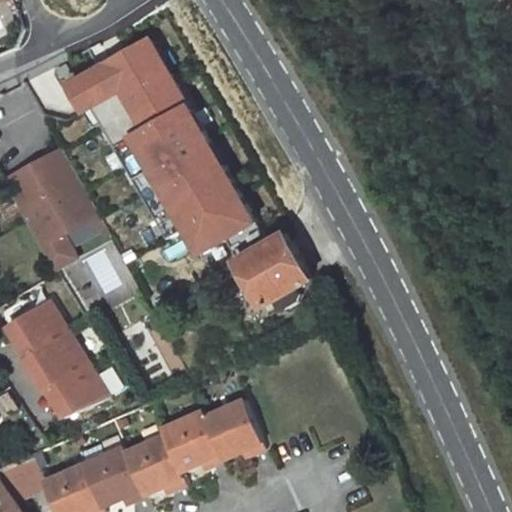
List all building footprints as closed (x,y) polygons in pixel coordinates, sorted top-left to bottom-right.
[(314,280),(160,12),(90,39),(75,48),(35,65),(54,96),(61,92),(129,207),(137,202),(149,195),(190,172),(267,307),(280,299),(284,307),(293,309),(305,301),(307,294),(302,286),(314,280)] [(64,149),(8,181),(57,270),(78,258),(65,236),(102,215),(64,149)] [(10,191),(0,196),(0,202),(11,221),(24,214),(10,191)] [(158,210),(149,195),(137,202),(146,217),(158,210)] [(103,218),(99,220),(107,236),(112,233),(103,218)] [(147,227),(157,242),(172,232),(162,218),(147,227)] [(169,263),(190,251),(182,237),(161,249),(169,263)] [(114,398),(52,300),(12,325),(33,358),(31,360),(32,361),(48,386),(50,390),(53,389),(71,418),(114,398)] [(48,386),(32,361),(27,364),(43,389),(48,386)] [(10,394),(0,399),(0,407),(4,414),(16,407),(10,394)] [(91,463),(49,482),(50,484),(62,511),(108,511),(107,507),(125,499),(131,496),(133,502),(167,487),(172,484),(175,490),(190,484),(185,472),(203,464),(209,461),(211,467),(247,451),(252,449),(255,455),(270,448),(248,399),(208,418),(205,412),(166,430),(169,435),(129,453),(127,447),(109,455),(91,463)] [(104,444),(86,452),(91,463),(109,455),(104,444)] [(252,449),(247,451),(249,457),(255,455),(252,449)] [(0,469),(0,511),(24,511),(18,501),(50,484),(49,482),(36,454),(0,469)] [(209,461),(203,464),(206,470),(211,467),(209,461)] [(172,484),(167,487),(170,493),(175,490),(172,484)]
